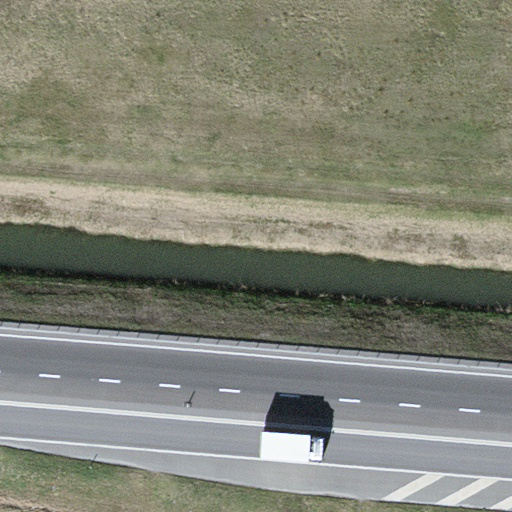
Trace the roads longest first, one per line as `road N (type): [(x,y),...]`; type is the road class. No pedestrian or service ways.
road 1 (primary): [(0,388),(511,430)]
road 2 (track): [(0,142),(511,183)]
